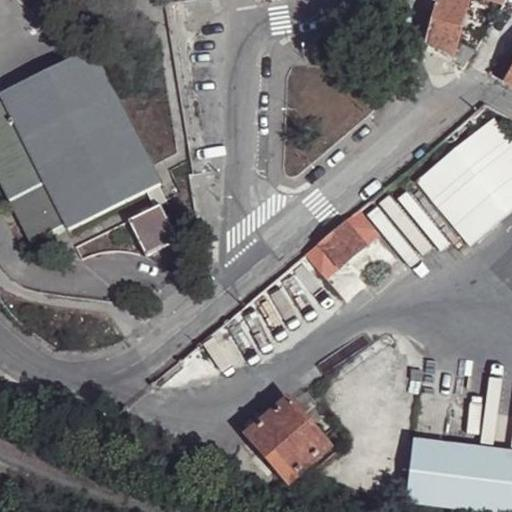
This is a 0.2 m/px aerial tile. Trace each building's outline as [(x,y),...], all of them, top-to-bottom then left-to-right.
[(451,62),(457,39),(467,1),(467,0),(436,0),(425,47),(451,62)] [(451,62),(463,68),(473,52),(457,39),(451,62)] [(80,57),(91,51),(86,41),(75,47),(80,57)] [(149,191),(160,185),(162,184),(151,164),(94,50),(91,51),(80,57),(2,95),(5,101),(68,225),(70,231),(149,191)] [(0,177),(33,243),(68,225),(5,101),(0,103),(0,177)] [(414,180),(467,248),(511,212),(511,139),(495,118),(414,180)] [(164,194),(160,185),(149,191),(153,200),(155,205),(167,200),(164,194)] [(182,238),(163,202),(132,220),(150,254),(182,238)] [(359,210),(307,254),(321,272),(335,262),(340,268),(366,246),(360,240),(374,229),(359,210)] [(239,319),(267,351),(323,302),(296,271),(239,319)] [(253,363),(267,351),(239,319),(225,331),(253,363)] [(43,392),(16,389),(14,401),(13,409),(41,412),(43,392)] [(329,447),(290,401),(252,433),(291,479),(329,447)] [(511,511),(511,443),(421,430),(410,497),(511,511)]
